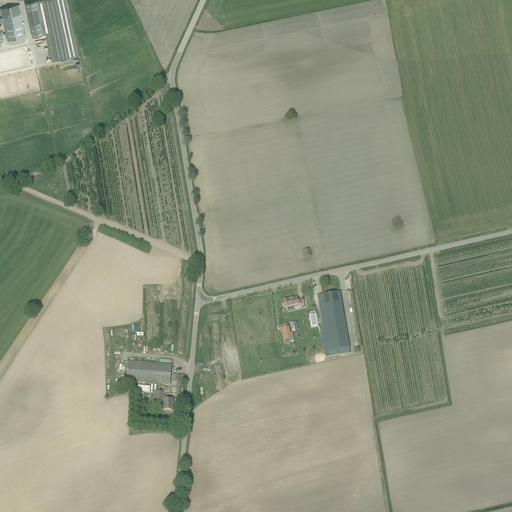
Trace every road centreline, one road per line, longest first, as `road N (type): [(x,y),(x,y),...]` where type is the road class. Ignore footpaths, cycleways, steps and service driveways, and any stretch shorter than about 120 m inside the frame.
road 1 (unclassified): [(197,303),(511,231)]
road 2 (unclassified): [(197,303),(201,263),(173,73),(203,0)]
road 3 (track): [(201,263),(1,182)]
road 4 (unclassified): [(176,511),(197,303)]
